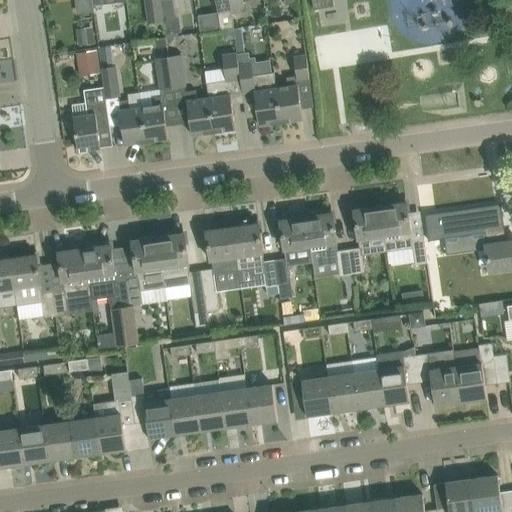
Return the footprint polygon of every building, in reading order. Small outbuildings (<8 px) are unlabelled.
[(145,0),(149,23),(164,20),(164,17),(161,0),(145,0)] [(230,0),(216,0),(220,29),(223,29),(234,27),(232,10),(230,0)] [(245,8),(243,0),(230,0),(232,10),(245,8)] [(181,30),(178,15),(164,17),(164,20),(166,32),(177,30),(181,30)] [(234,27),(223,29),(224,35),(230,39),(236,38),(234,28),(234,27)] [(95,43),(94,31),(78,33),(79,45),(95,43)] [(166,37),(154,39),(155,48),(168,46),(166,37)] [(244,44),(237,45),(238,51),(237,51),(239,64),(251,62),(250,58),(249,52),(246,53),(244,44)] [(105,86),(107,98),(121,96),(117,66),(115,66),(111,46),(100,47),(105,86)] [(79,66),(100,64),(98,50),(77,53),(79,66)] [(241,77),(239,64),(237,51),(223,54),(227,79),(208,82),(210,96),(209,96),(215,132),(237,129),(229,79),(241,78),(241,77)] [(169,55),(174,89),(188,87),(182,53),(169,55)] [(277,86),(282,122),(304,119),(299,83),(298,83),(298,82),(311,80),(307,53),(294,55),(297,75),(287,77),(288,84),(277,86)] [(155,58),(160,91),(174,89),(169,55),(155,58)] [(277,86),(275,72),(255,75),(253,62),(251,62),(239,64),(241,77),(241,78),(245,106),(257,104),(260,125),(282,122),(277,86)] [(72,104),(74,117),(79,151),(102,148),(99,128),(111,126),(107,98),(105,86),(85,89),(87,102),(72,104)] [(215,132),(209,96),(197,98),(196,90),(186,91),(193,135),(215,132)] [(169,138),(163,95),(153,96),(154,103),(142,105),(148,141),(169,138)] [(148,141),(142,105),(130,107),(129,99),(119,101),(125,144),(148,141)] [(385,236),(388,252),(413,248),(415,265),(429,264),(426,239),(413,241),(407,201),(381,205),(385,236)] [(363,255),(373,254),(371,238),(385,236),(381,205),(355,209),(361,248),(349,250),(353,275),(366,273),(363,255)] [(333,212),(307,216),(311,248),(313,259),(338,256),(340,276),(347,283),(349,299),(356,299),(353,275),(349,250),(339,251),(333,212)] [(484,243),(488,272),(511,268),(511,241),(507,242),(503,214),(483,217),(487,243),(484,243)] [(281,219),(286,251),(311,248),(307,216),(281,219)] [(233,226),(239,270),(254,267),(255,273),(264,272),(268,294),(280,292),(275,260),(265,262),(259,222),(233,226)] [(220,309),(214,273),(239,270),(233,226),(207,230),(213,269),(202,271),(207,310),(220,309)] [(207,310),(202,271),(191,272),(185,233),(159,237),(166,287),(191,284),(195,312),(207,310)] [(127,281),(136,344),(150,342),(148,333),(138,334),(134,304),(143,303),(142,290),(166,287),(159,237),(133,240),(139,280),(127,281)] [(136,344),(127,281),(117,283),(111,243),(101,245),(100,241),(86,243),(87,247),(84,247),(91,294),(92,299),(115,296),(117,308),(111,308),(115,335),(98,337),(100,348),(136,344)] [(70,314),(67,298),(91,294),(84,247),(59,251),(65,290),(53,292),(57,316),(70,314)] [(37,254),(11,258),(15,289),(17,305),(18,305),(43,301),(44,315),(45,318),(57,316),(53,292),(43,293),(37,254)] [(0,306),(4,306),(1,291),(15,289),(11,258),(0,259),(0,306)] [(288,258),(275,260),(280,292),(292,290),(288,258)] [(413,291),(414,302),(425,301),(423,290),(413,291)] [(372,319),(373,328),(374,332),(384,330),(382,317),(372,318),(372,319)] [(359,332),(373,328),(372,319),(354,321),(359,332)] [(347,323),(328,325),(330,335),(348,332),(347,323)] [(305,339),(323,336),(321,326),(303,329),(305,339)] [(258,334),(240,337),(241,347),(259,344),(258,334)] [(240,337),(215,340),(217,359),(230,357),(229,348),(241,347),(240,337)] [(215,340),(196,343),(197,352),(216,350),(217,359),(215,340)] [(189,344),(171,347),(173,357),(191,354),(189,344)] [(486,385),(498,383),(494,356),(492,344),(479,345),(479,347),(455,351),(457,366),(462,402),(488,398),(486,385)] [(420,382),(416,355),(415,346),(403,350),(377,354),(385,405),(411,401),(408,384),(420,382)] [(25,350),(24,350),(24,351),(25,361),(62,356),(60,347),(26,352),(25,350)] [(25,361),(24,351),(12,352),(13,363),(25,361)] [(436,405),(462,402),(457,366),(445,367),(444,363),(434,356),(430,357),(430,353),(416,355),(420,382),(432,381),(436,405)] [(359,408),(385,405),(377,354),(377,357),(353,361),(355,372),(354,372),(359,408)] [(505,354),(494,356),(498,383),(511,381),(507,354),(505,354)] [(102,357),(89,358),(90,371),(103,369),(102,357)] [(87,358),(69,361),(71,371),(89,368),(87,358)] [(63,362),(44,365),(45,375),(64,372),(63,362)] [(37,366),(19,368),(20,378),(39,375),(37,366)] [(12,369),(0,370),(0,380),(14,379),(12,369)] [(354,372),(329,375),(334,412),(359,408),(354,372)] [(329,375),(303,379),(308,415),(334,412),(329,375)] [(134,393),(145,391),(143,376),(132,378),(134,393)] [(136,425),(132,394),(131,394),(129,381),(117,383),(120,399),(94,403),(96,416),(101,452),(126,448),(123,427),(136,425)] [(99,399),(115,398),(114,383),(98,385),(99,399)] [(278,419),(273,384),(247,388),(252,423),(278,419)] [(227,427),(252,423),(247,388),(222,391),(227,427)] [(202,430),(227,427),(222,391),(197,395),(202,430)] [(145,392),(132,394),(136,425),(148,424),(150,438),(176,434),(171,399),(146,402),(145,392)] [(202,430),(197,395),(171,399),(176,434),(202,430)] [(76,456),(101,452),(96,416),(71,420),(76,456)] [(51,459),(76,456),(71,420),(46,424),(51,459)] [(25,463),(51,459),(46,424),(20,428),(25,463)] [(0,466),(25,463),(20,428),(0,431),(0,466)] [(511,511),(511,490),(501,492),(499,475),(472,479),(477,511),(500,511),(503,511),(511,511)] [(439,508),(439,511),(477,511),(472,479),(447,482),(450,507),(439,508)] [(439,511),(439,508),(426,510),(424,494),(398,498),(399,511),(439,511)] [(399,511),(398,498),(372,501),(373,511),(399,511)] [(347,505),(347,511),(373,511),(372,501),(347,505)]
